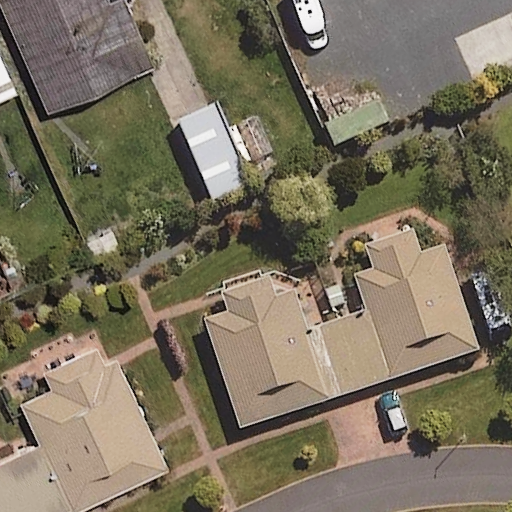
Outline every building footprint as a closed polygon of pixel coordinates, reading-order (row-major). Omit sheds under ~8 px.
[(157,64),(129,0),(1,0),(51,111),(157,64)] [(511,71),(511,13),(456,38),(477,87),(511,71)] [(0,97),(15,91),(0,56),(0,97)] [(253,189),(215,107),(175,125),(213,208),(253,189)] [(257,120),(231,132),(247,166),(273,154),(257,120)] [(277,300),(269,275),(221,291),(229,316),(206,323),(243,435),(479,357),(445,254),(422,262),(414,240),(364,256),(371,276),(357,281),(369,316),(308,337),(294,294),(277,300)] [(0,511),(67,511),(166,468),(116,357),(103,362),(96,347),(43,370),(50,386),(21,399),(41,444),(0,462),(0,511)]
